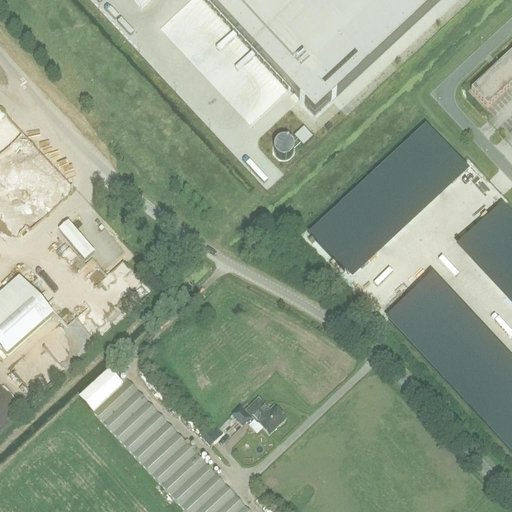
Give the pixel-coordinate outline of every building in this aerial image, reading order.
[(205,0),(314,117),(439,0),(205,0)] [(511,52),(471,91),(486,108),(511,84),(511,52)] [(0,90),(0,97),(8,106),(12,102),(0,90)] [(303,127),(293,137),(303,147),(313,138),(303,127)] [(426,129),(311,236),(344,272),(459,165),(426,129)] [(511,220),(501,208),(465,242),(511,292),(511,220)] [(94,254),(68,224),(59,231),(84,261),(94,254)] [(51,318),(51,315),(20,280),(17,280),(0,295),(0,349),(5,356),(8,356),(51,318)] [(511,380),(424,285),(387,319),(511,453),(511,380)] [(61,355),(86,342),(80,330),(55,343),(61,355)] [(184,511),(248,511),(127,382),(93,414),(184,511)] [(269,436),(285,420),(274,408),(270,412),(258,400),(246,412),(269,436)] [(85,418),(95,410),(91,405),(81,413),(85,418)] [(235,441),(246,429),(241,425),(231,437),(235,441)] [(267,495),(260,487),(253,493),(260,501),(267,495)]
